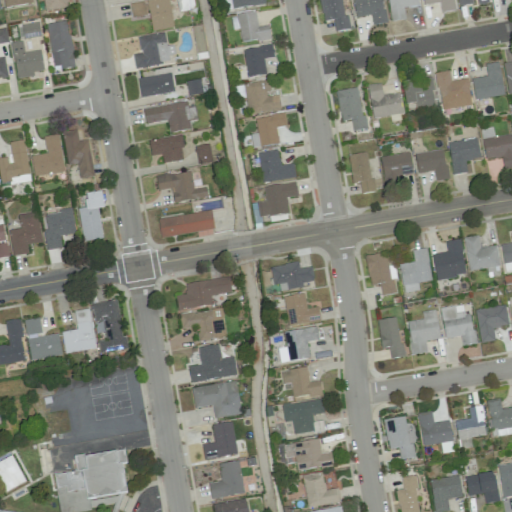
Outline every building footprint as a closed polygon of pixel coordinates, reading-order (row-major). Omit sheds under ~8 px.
[(168,0),(158,0),(129,3),(130,17),(149,15),(151,30),(172,28),(168,0)] [(192,0),(176,0),(178,12),(194,10),(192,0)] [(319,0),(322,21),(333,20),(335,32),(347,30),(342,0),(319,0)] [(382,0),(352,0),(355,17),(371,15),(372,24),(385,23),(382,0)] [(239,42),(269,39),(268,26),(257,27),(255,12),(237,14),(239,42)] [(46,24),(53,70),(73,67),(67,21),(46,24)] [(137,37),(139,53),(133,54),(135,67),(175,61),(173,45),(166,46),(163,33),(137,37)] [(43,71),(40,50),(23,52),(22,41),(11,43),(15,79),(33,77),(33,72),(43,71)] [(246,78),(265,75),(263,58),(273,57),(271,46),(243,49),(246,78)] [(511,95),(511,61),(503,63),(507,96),(511,95)] [(484,65),(486,76),(471,79),(474,100),(503,95),(498,62),(484,65)] [(451,81),(448,70),(434,73),(441,110),(471,105),(466,78),(451,81)] [(137,79),(140,97),(173,92),(170,73),(137,79)] [(405,105),(415,104),(416,110),(435,107),(430,78),(401,82),(405,105)] [(278,95),(269,96),(266,81),(243,85),(248,114),(280,109),(278,95)] [(399,93),(382,95),(381,83),(367,85),(370,118),(401,115),(399,93)] [(335,91),(340,122),(350,120),(352,130),(364,129),(358,88),(335,91)] [(145,124),(166,120),(168,133),(190,129),(189,121),(196,120),(194,107),(187,108),(186,102),(142,108),(145,124)] [(258,146),(277,145),(276,127),(285,127),(284,115),(256,118),(258,146)] [(484,159),(501,157),(503,169),(511,167),(511,142),(511,133),(493,136),(492,127),(480,129),(484,159)] [(88,139),(77,141),(76,130),(62,132),(66,165),(77,164),(79,178),(92,177),(88,139)] [(64,171),(57,134),(43,136),(46,153),(30,156),(33,177),(64,171)] [(148,141),(151,156),(161,154),(162,163),(183,160),(179,135),(148,141)] [(466,173),(465,160),(479,159),(476,138),(448,141),(451,174),(466,173)] [(9,142),(10,157),(0,158),(0,184),(29,181),(24,140),(9,142)] [(198,164),(212,162),(208,144),(194,147),(198,164)] [(292,164),(279,166),(277,150),(257,153),(261,183),(294,178),(292,164)] [(414,154),(417,173),(433,171),(435,181),(447,179),(443,150),(414,154)] [(351,184),(359,183),(360,194),(372,192),(367,152),(347,155),(351,184)] [(397,175),(412,173),(409,152),(379,157),(384,187),(399,185),(397,175)] [(173,203),(207,198),(205,187),(192,189),(190,172),(155,177),(157,191),(171,189),(173,203)] [(287,214),(285,198),(297,196),(295,182),(263,187),(265,201),(256,203),(258,218),(287,214)] [(97,209),(103,208),(100,192),(84,194),(86,208),(78,209),(82,242),(102,240),(97,209)] [(60,248),(59,235),(74,234),(71,210),(44,212),(46,230),(43,230),(45,250),(60,248)] [(214,234),(210,210),(157,220),(160,239),(196,232),(197,237),(214,234)] [(17,215),(20,229),(8,231),(12,257),(27,254),(26,245),(41,242),(35,212),(17,215)] [(495,245),(479,248),(477,236),(463,238),(467,271),(498,267),(495,245)] [(445,242),(446,253),(432,254),(435,279),(464,276),(460,240),(445,242)] [(511,242),(500,245),(505,272),(511,270),(511,242)] [(0,257),(8,257),(6,243),(0,244),(0,257)] [(418,290),(417,283),(431,280),(425,248),(411,251),(413,262),(398,265),(403,293),(418,290)] [(381,296),(397,293),(393,266),(388,267),(385,253),(365,257),(369,286),(379,284),(381,296)] [(271,267),(275,292),(303,287),(302,283),(313,281),(311,267),(299,269),(297,262),(271,267)] [(230,293),(228,277),(184,284),(186,294),(175,296),(177,310),(218,304),(217,294),(230,293)] [(320,321),(317,307),(306,309),(303,293),(282,297),(288,327),(320,321)] [(91,304),(94,323),(102,321),(105,340),(98,341),(100,353),(124,350),(117,300),(91,304)] [(470,314),(463,315),(462,305),(440,308),(444,339),(460,336),(461,346),(474,344),(470,314)] [(480,343),(494,341),(492,328),(508,326),(504,305),(474,310),(480,343)] [(94,350),(89,309),(73,311),(75,330),(61,332),(63,353),(94,350)] [(178,314),(180,328),(195,327),(197,341),(225,338),(221,309),(178,314)] [(411,355),(426,353),(425,342),(431,341),(431,342),(437,341),(438,349),(441,348),(435,310),(421,312),(422,320),(406,322),(411,355)] [(376,321),(381,349),(388,348),(390,359),(403,356),(395,317),(376,321)] [(23,321),(26,335),(41,333),(38,318),(23,321)] [(0,364),(24,361),(18,319),(4,321),(8,345),(0,346),(0,364)] [(283,331),(285,348),(277,349),(279,362),(308,359),(306,342),(317,340),(316,328),(283,331)] [(61,355),(56,333),(25,340),(30,361),(61,355)] [(220,358),(218,344),(197,348),(200,365),(187,367),(190,383),(236,375),(233,356),(220,358)] [(321,394),(319,381),(308,382),(306,367),(280,371),(282,385),(290,383),(292,398),(321,394)] [(240,414),(234,381),(190,388),(194,408),(211,405),(214,418),(240,414)] [(323,413),(321,399),(281,405),(284,422),(291,421),(294,435),(323,430),(322,420),(312,422),(311,415),(323,413)] [(487,401),(493,437),(511,433),(511,407),(500,409),(499,399),(487,401)] [(454,421),(459,449),(471,447),(470,437),(485,435),(480,406),(467,408),(469,418),(454,421)] [(448,420),(432,423),(431,411),(416,413),(422,446),(451,441),(448,420)] [(383,420),(387,450),(398,448),(399,459),(411,458),(406,417),(383,420)] [(202,444),(203,459),(235,456),(232,422),(211,425),(213,443),(202,444)] [(332,466),(331,452),(320,454),(318,440),(283,443),(285,458),(294,457),(295,470),(332,466)] [(53,475),(58,511),(83,511),(90,511),(90,508),(88,500),(117,494),(124,493),(126,493),(121,464),(125,463),(123,450),(83,457),(83,454),(72,456),(75,471),(53,475)] [(0,461),(10,456),(24,482),(5,493),(0,483),(0,461)] [(210,498),(242,494),(238,461),(218,464),(220,482),(208,483),(210,498)] [(511,462),(498,464),(501,497),(511,496),(511,462)] [(498,501),(492,471),(464,477),(467,496),(482,494),(484,504),(498,501)] [(338,488),(324,490),(322,472),(302,474),(306,507),(339,503),(338,488)] [(399,511),(419,511),(413,475),(400,478),(402,489),(395,490),(399,511)] [(446,499),(461,496),(458,475),(429,480),(434,511),(442,511),(448,511),(446,499)] [(110,511),(111,510),(112,507),(113,504),(117,494),(124,493),(120,502),(117,510),(116,511),(110,511)] [(246,511),(245,500),(212,503),(212,511),(246,511)]
